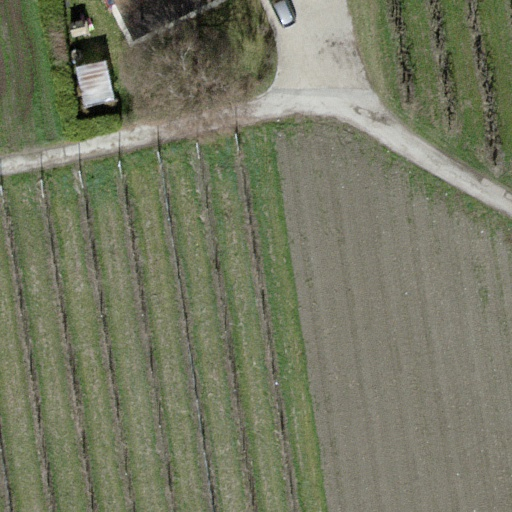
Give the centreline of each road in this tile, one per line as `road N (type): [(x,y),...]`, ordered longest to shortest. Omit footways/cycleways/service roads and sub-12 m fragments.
road 1 (track): [(0,167),(301,116)]
road 2 (track): [(511,218),(372,134),(301,116)]
